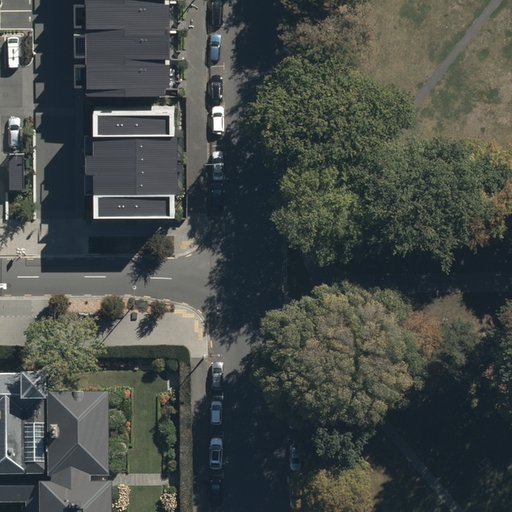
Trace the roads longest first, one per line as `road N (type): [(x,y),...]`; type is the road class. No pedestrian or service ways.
road 1 (residential): [(256,277),(254,0)]
road 2 (residential): [(256,277),(0,277)]
road 3 (residential): [(257,511),(256,277)]
